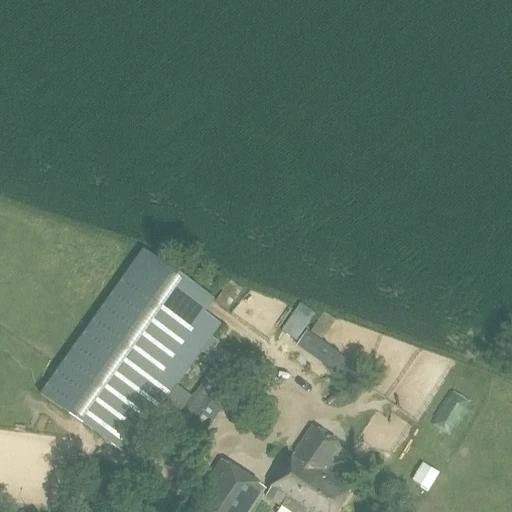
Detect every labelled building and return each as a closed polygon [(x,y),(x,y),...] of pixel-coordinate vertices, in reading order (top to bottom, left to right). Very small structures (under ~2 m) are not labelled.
[(41,396),(128,458),(202,354),(209,358),(219,344),(212,339),(221,326),(205,315),(215,302),(143,251),(41,396)] [(283,333),(296,343),(315,316),(302,306),(283,333)] [(299,344),(345,376),(352,366),(307,334),(299,344)] [(208,432),(243,383),(218,365),(183,414),(208,432)] [(335,511),(352,488),(327,471),(342,449),(312,429),(267,496),(282,507),(278,511),(335,511)] [(188,511),(249,511),(265,489),(223,460),(188,511)]
